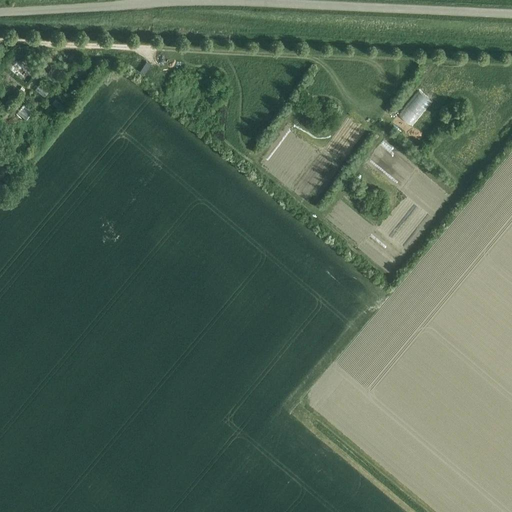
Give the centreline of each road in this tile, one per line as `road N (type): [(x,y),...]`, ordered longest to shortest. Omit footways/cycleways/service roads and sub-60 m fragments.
road 1 (unclassified): [(0,13),(150,2),(361,7)]
road 2 (unclassified): [(511,14),(361,7)]
